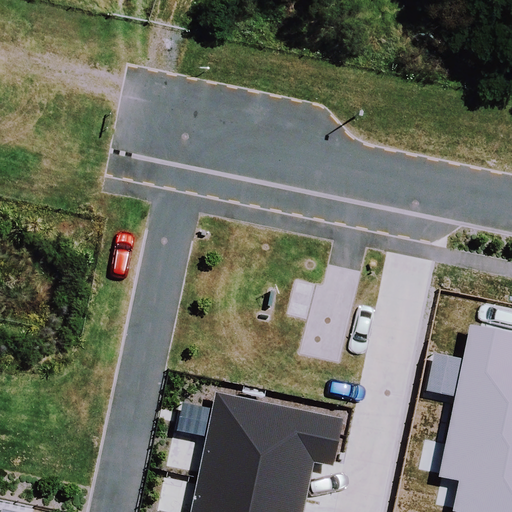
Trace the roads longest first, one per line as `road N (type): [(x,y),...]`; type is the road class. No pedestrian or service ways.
road 1 (residential): [(185,133),(108,511)]
road 2 (residential): [(511,203),(185,133)]
